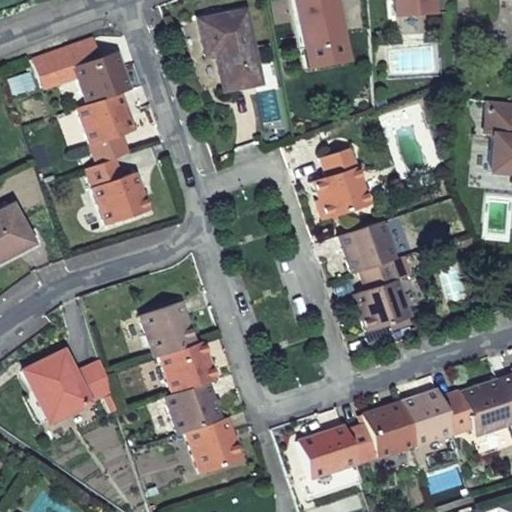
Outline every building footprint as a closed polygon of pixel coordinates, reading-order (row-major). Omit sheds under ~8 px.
[(291,0),(300,49),(340,42),(332,0),(291,0)] [(391,0),(392,15),(431,14),(430,0),(391,0)] [(242,11),(195,21),(202,57),(212,55),(219,91),(255,85),(242,11)] [(84,105),(118,94),(126,91),(115,53),(95,59),(88,38),(65,45),(71,67),(84,105)] [(340,42),(300,49),(302,58),(342,50),(340,42)] [(84,105),(74,108),(87,146),(131,132),(118,94),(84,105)] [(511,103),(485,101),(482,135),(490,136),(486,173),(509,175),(511,175),(511,103)] [(347,148),(315,158),(322,177),(310,181),(322,219),(366,204),(347,148)] [(112,159),(82,169),(101,226),(145,210),(132,173),(119,178),(112,159)] [(9,206),(0,210),(0,259),(29,245),(9,206)] [(388,260),(392,259),(380,221),(336,236),(349,273),(357,271),(388,260)] [(388,260),(357,271),(364,290),(351,294),(363,333),(407,317),(388,260)] [(137,316),(151,358),(158,356),(192,345),(179,302),(137,316)] [(192,345),(158,356),(172,393),(205,383),(213,380),(200,342),(192,345)] [(45,423),(86,403),(72,374),(60,352),(20,372),(45,423)] [(103,374),(98,361),(76,372),(90,400),(109,391),(103,374)] [(90,400),(76,372),(72,374),(86,403),(90,400)] [(511,374),(495,380),(509,423),(511,422),(511,374)] [(438,399),(450,433),(468,427),(471,436),(509,423),(495,380),(438,399)] [(172,393),(163,396),(175,434),(185,431),(218,420),(205,383),(172,393)] [(435,390),(397,402),(412,445),(450,433),(438,399),(435,390)] [(412,445),(397,402),(360,415),(363,424),(343,431),(354,464),(374,457),(374,458),(412,445)] [(225,418),(218,420),(185,431),(200,474),(239,460),(225,418)] [(511,443),(511,430),(509,423),(471,436),(477,455),(511,443)] [(354,464),(341,426),(295,442),(308,478),(354,464)] [(354,464),(308,478),(300,481),(306,500),(360,483),(354,464)]
